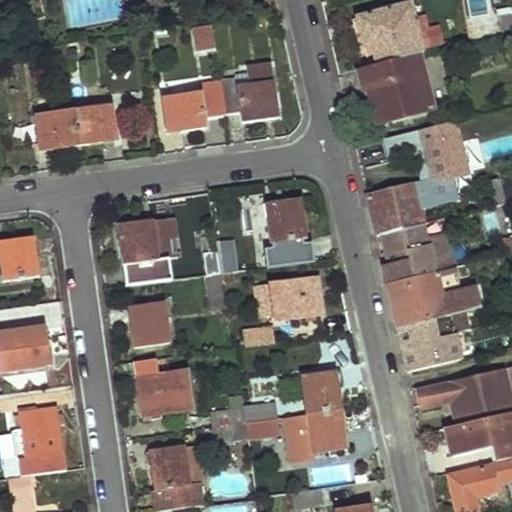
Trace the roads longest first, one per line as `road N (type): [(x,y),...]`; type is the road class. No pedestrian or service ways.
road 1 (residential): [(409,511),(333,151)]
road 2 (residential): [(70,189),(116,511)]
road 3 (residential): [(70,189),(333,151)]
road 4 (residential): [(333,151),(299,0)]
